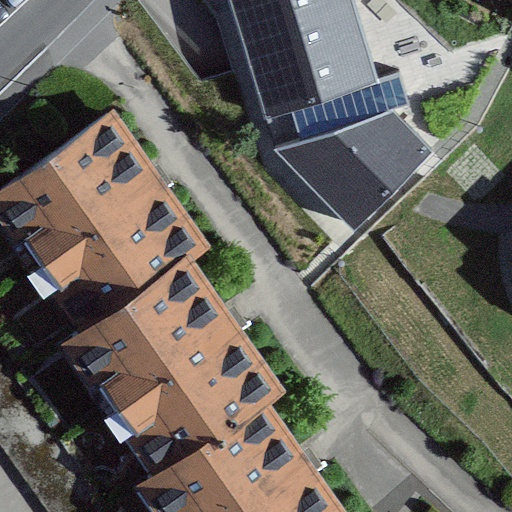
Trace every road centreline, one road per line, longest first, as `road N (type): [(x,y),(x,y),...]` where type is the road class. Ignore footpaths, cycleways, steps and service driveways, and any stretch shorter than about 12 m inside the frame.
road 1 (residential): [(72,9),(361,388),(484,511)]
road 2 (unknown): [(178,0),(207,20),(323,55),(348,88),(379,169),(439,209),(511,220)]
